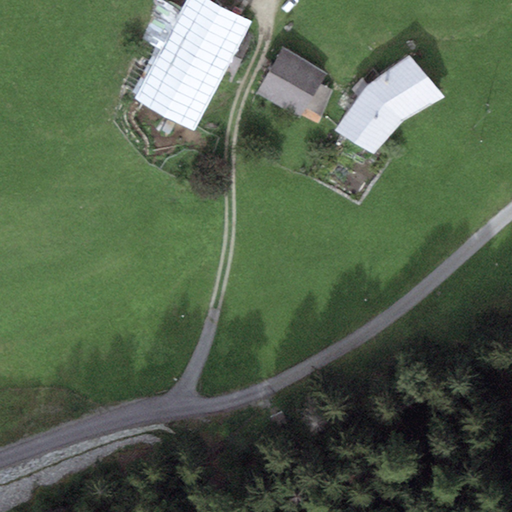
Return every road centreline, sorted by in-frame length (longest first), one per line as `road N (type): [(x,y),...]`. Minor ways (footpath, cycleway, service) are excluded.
road 1 (track): [(269,0),(274,9),(234,132),(229,293),(177,407)]
road 2 (track): [(177,407),(269,387),(328,355),(386,317),(511,210)]
road 3 (track): [(0,462),(177,407)]
